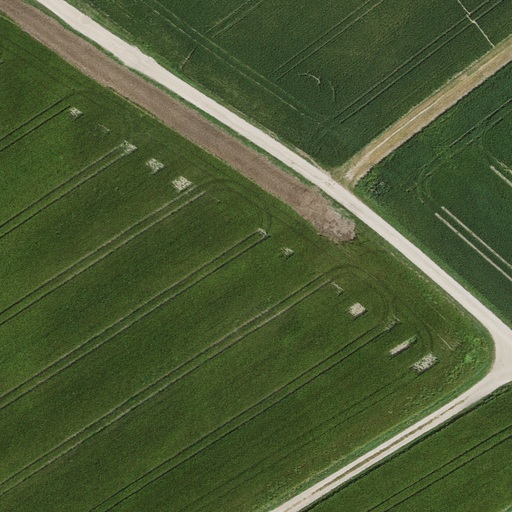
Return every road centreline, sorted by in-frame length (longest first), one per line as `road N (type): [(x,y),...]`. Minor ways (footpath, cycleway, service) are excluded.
road 1 (track): [(511,338),(335,189),(47,0)]
road 2 (track): [(511,369),(282,511)]
road 3 (track): [(335,189),(511,54)]
